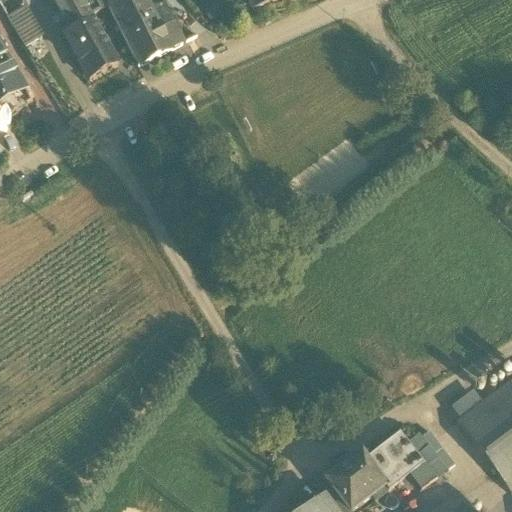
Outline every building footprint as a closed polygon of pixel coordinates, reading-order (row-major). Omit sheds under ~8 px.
[(64,40),(89,84),(117,68),(89,19),(78,0),(64,0),(52,7),(69,37),(64,40)] [(100,13),(92,0),(78,0),(89,19),(100,13)] [(102,0),(117,28),(150,12),(143,0),(102,0)] [(294,3),(292,0),(247,0),(251,12),(294,3)] [(7,22),(24,50),(41,40),(24,12),(7,22)] [(117,28),(137,69),(170,53),(160,33),(150,12),(117,28)] [(160,33),(170,53),(182,47),(173,27),(160,33)] [(0,67),(0,102),(19,90),(20,89),(6,64),(0,67)] [(0,122),(29,103),(19,90),(0,102),(0,122)] [(511,497),(511,496),(511,383),(495,397),(477,410),(459,423),(456,426),(511,497)] [(451,412),(459,423),(477,410),(469,399),(451,412)] [(428,449),(447,473),(454,467),(429,434),(421,440),(428,449)] [(378,451),(402,482),(408,477),(423,465),(417,458),(407,445),(399,435),(378,451)] [(417,458),(428,449),(421,440),(418,436),(407,445),(417,458)] [(428,449),(417,458),(423,465),(436,481),(447,473),(428,449)] [(378,451),(365,462),(388,493),(402,482),(378,451)] [(374,504),(388,493),(365,462),(361,457),(325,484),(332,493),(346,511),(354,511),(371,500),(374,504)] [(408,477),(420,493),(436,481),(423,465),(408,477)] [(324,499),(333,511),(346,511),(332,493),(324,499)] [(307,511),(333,511),(324,499),(307,511)]
